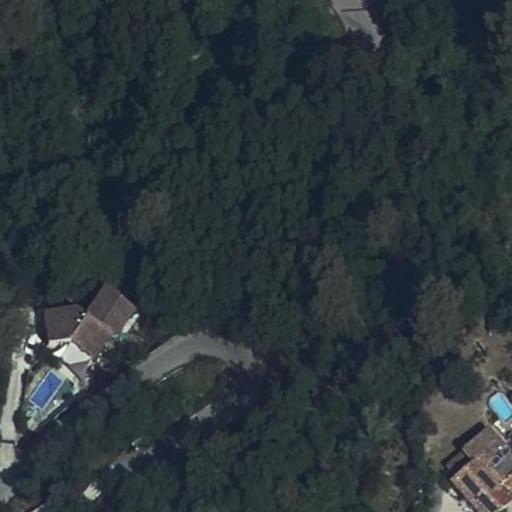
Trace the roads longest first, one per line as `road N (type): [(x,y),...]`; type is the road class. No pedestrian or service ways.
road 1 (unclassified): [(0,492),(62,435),(179,354),(220,341),(246,362),(239,399),(185,434),(129,490),(119,511)]
road 2 (unclassified): [(354,0),(368,19),(370,41),(363,57),(321,87),(0,203)]
